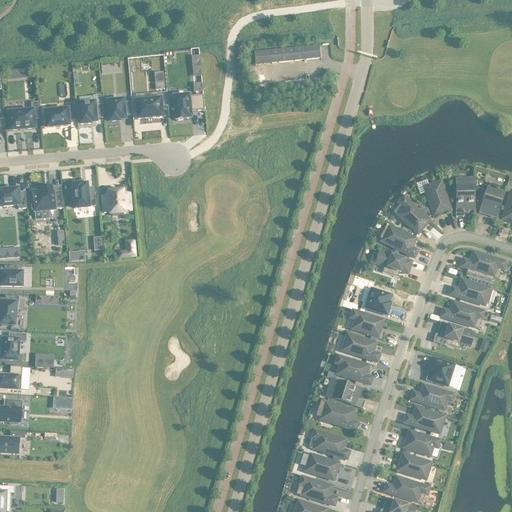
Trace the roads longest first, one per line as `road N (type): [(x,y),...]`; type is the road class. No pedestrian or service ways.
road 1 (residential): [(234,511),(362,73),(366,1)]
road 2 (residential): [(0,162),(163,148),(174,160),(191,153),(216,135),(224,116),(235,31),(260,15),(366,1)]
road 3 (residential): [(353,511),(380,411),(441,247),(465,236),(511,249)]
